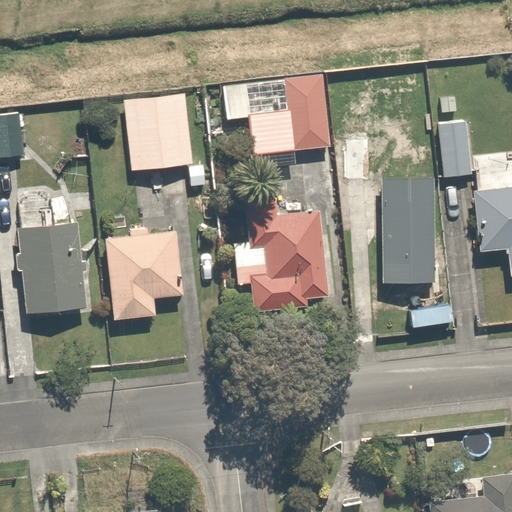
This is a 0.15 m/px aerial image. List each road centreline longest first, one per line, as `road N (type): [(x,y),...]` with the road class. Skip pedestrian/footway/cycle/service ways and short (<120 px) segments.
road 1 (residential): [(229,409),(511,376)]
road 2 (residential): [(0,432),(229,409)]
